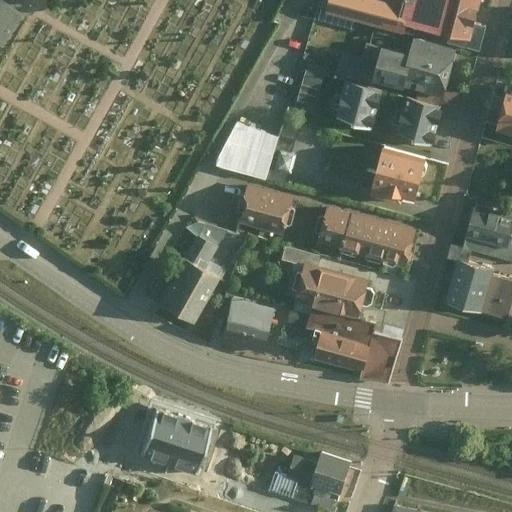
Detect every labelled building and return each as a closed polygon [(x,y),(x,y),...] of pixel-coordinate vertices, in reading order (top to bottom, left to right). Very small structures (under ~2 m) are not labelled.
[(0,0),(0,51),(26,15),(4,0),(0,0)] [(411,3),(399,0),(336,0),(335,7),(322,4),(319,21),(357,29),(359,20),(411,32),(414,20),(407,18),(411,3)] [(484,0),(411,0),(411,3),(407,18),(414,20),(457,30),(455,42),(485,49),(492,22),(480,19),(482,11),(484,0)] [(385,76),(405,81),(404,85),(467,104),(471,89),(451,83),(456,68),(462,48),(419,35),(414,49),(387,41),(382,58),(348,48),(342,70),(383,82),(385,76)] [(388,89),(350,78),(340,112),(379,123),(388,89)] [(511,82),(506,103),(501,122),(490,118),(486,132),(511,139),(511,82)] [(450,107),(413,96),(403,131),(439,142),(450,107)] [(283,135),(242,121),(223,162),(272,178),(283,135)] [(388,147),(377,188),(425,200),(436,159),(388,147)] [(253,185),(243,219),(292,232),(301,198),(253,185)] [(511,247),(511,213),(478,204),(469,235),(511,247)] [(331,208),(322,243),(413,266),(423,231),(331,208)] [(225,224),(197,220),(191,255),(219,259),(225,224)] [(511,247),(469,235),(466,244),(511,257),(511,247)] [(162,302),(197,322),(223,277),(188,257),(162,302)] [(311,266),(303,297),(369,314),(378,283),(311,266)] [(485,274),(460,267),(450,303),(485,313),(495,276),(485,274)] [(511,286),(497,282),(489,314),(511,319),(511,286)] [(233,297),(225,339),(274,348),(282,307),(233,297)] [(410,328),(381,321),(375,347),(319,332),(313,355),(368,369),(367,373),(397,381),(410,328)] [(314,485),(309,498),(340,508),(356,463),(325,452),(322,460),(314,485)] [(314,485),(322,460),(299,453),(291,478),(314,485)] [(405,503),(398,502),(395,511),(453,511),(445,511),(405,503)]
